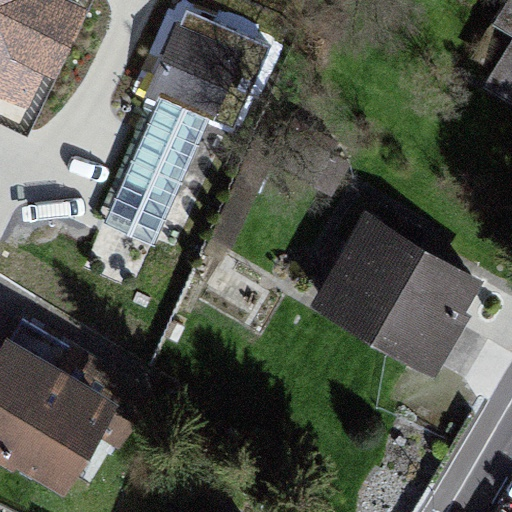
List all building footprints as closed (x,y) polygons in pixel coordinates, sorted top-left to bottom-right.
[(105,0),(0,0),(0,67),(63,95),(105,0)] [(511,13),(481,75),(511,91),(511,13)] [(277,62),(184,26),(109,219),(201,254),(277,62)] [(478,283),(360,223),(317,306),(436,366),(446,346),(478,283)] [(118,396),(8,338),(0,351),(0,453),(68,490),(118,396)]
